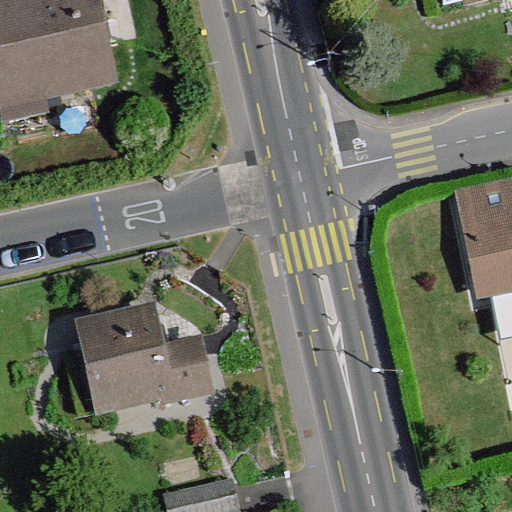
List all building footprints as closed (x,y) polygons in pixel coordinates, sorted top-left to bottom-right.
[(92,0),(30,0),(0,6),(0,72),(12,123),(49,116),(45,100),(111,83),(92,0)] [(449,0),(452,9),(488,0),(449,0)] [(481,295),(511,289),(511,191),(461,200),(481,295)] [(153,318),(84,333),(102,414),(167,399),(167,404),(210,395),(198,350),(162,358),(153,318)] [(237,511),(232,485),(168,500),(170,511),(237,511)]
